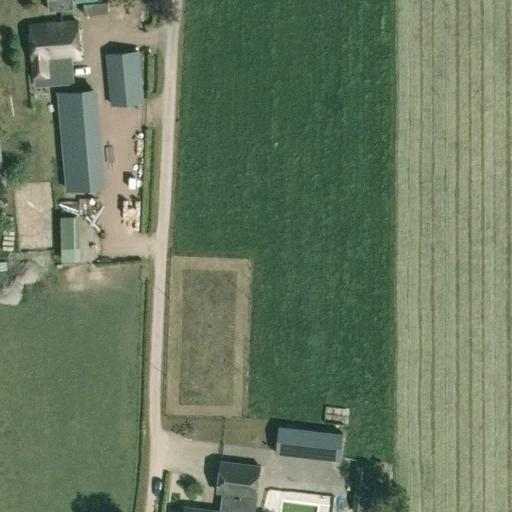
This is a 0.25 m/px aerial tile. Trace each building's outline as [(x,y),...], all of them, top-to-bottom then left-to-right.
[(47,60),(80,57),(77,20),(29,24),(32,61),(34,76),(49,75),(47,60)] [(106,52),(110,105),(143,102),(138,50),(106,52)] [(92,90),(58,93),(62,141),(96,138),(92,90)] [(80,247),(79,216),(61,216),(62,247),(80,247)] [(344,434),(279,427),(276,453),(341,461),(344,434)] [(193,463),(197,479),(209,476),(205,460),(193,463)] [(231,511),(233,493),(256,496),(260,467),(221,462),(217,491),(222,492),(220,511),(185,508),(184,511),(231,511)] [(359,465),(353,511),(372,511),(377,467),(359,465)]
